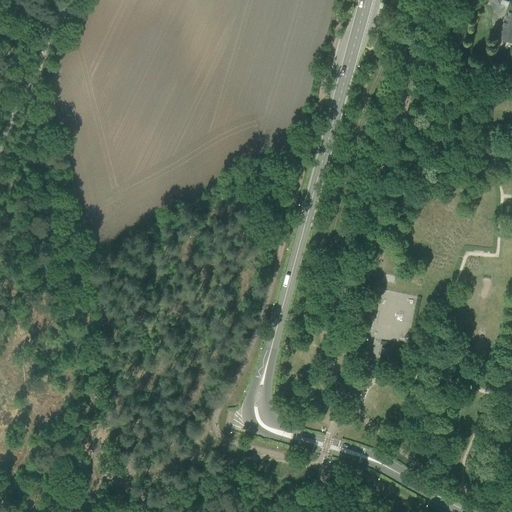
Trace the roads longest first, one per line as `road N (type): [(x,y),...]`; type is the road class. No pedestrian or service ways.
road 1 (secondary): [(265,366),(364,0)]
road 2 (track): [(93,269),(135,491)]
road 3 (track): [(41,76),(93,269)]
road 4 (secondary): [(265,366),(250,396),(254,425),(356,454)]
road 5 (unclassified): [(0,146),(70,0)]
road 6 (secondary): [(356,454),(272,424),(264,410),(265,366)]
road 7 (secondary): [(465,511),(356,454)]
